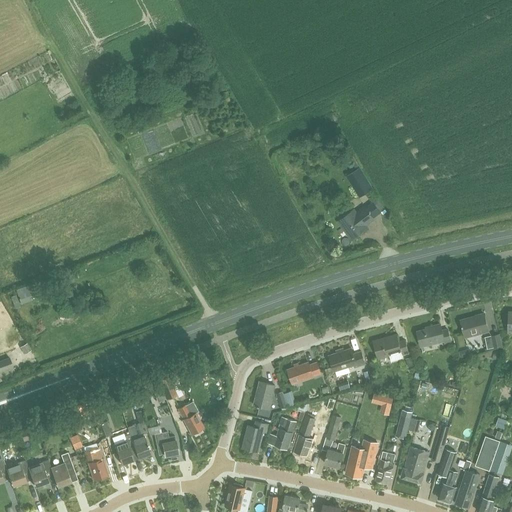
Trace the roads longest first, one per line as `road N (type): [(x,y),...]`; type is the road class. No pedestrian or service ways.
road 1 (primary): [(51,384),(333,281),(511,236)]
road 2 (residential): [(218,463),(236,372),(247,364),(424,306),(511,291)]
road 3 (track): [(25,0),(213,325)]
road 4 (residential): [(218,463),(426,511)]
